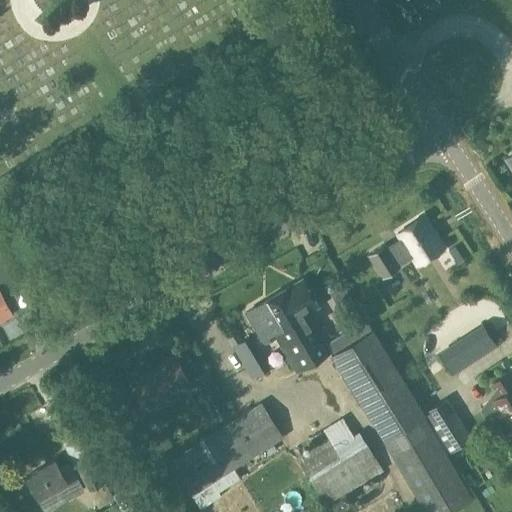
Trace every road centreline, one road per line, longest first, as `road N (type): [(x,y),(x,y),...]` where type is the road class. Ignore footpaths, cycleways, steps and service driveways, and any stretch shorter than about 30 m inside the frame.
road 1 (unclassified): [(0,385),(446,141)]
road 2 (unclassified): [(392,53),(439,28),(466,24),(511,62)]
road 3 (tertiary): [(511,242),(446,141)]
